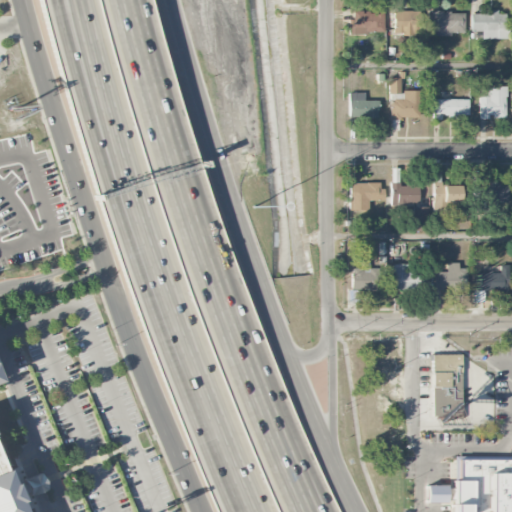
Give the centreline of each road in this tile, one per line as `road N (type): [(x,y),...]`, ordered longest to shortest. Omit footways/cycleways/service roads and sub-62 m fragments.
road 1 (motorway): [(299,511),(218,306),(124,0)]
road 2 (secondary): [(22,0),(139,352)]
road 3 (tertiary): [(326,0),(331,332)]
road 4 (secondary): [(358,511),(281,341),(237,216)]
road 5 (motorway): [(54,0),(120,220),(159,278)]
road 6 (motorway): [(80,0),(159,278)]
road 7 (motorway): [(159,278),(251,511)]
road 8 (residential): [(511,151),(328,152)]
road 9 (tertiary): [(511,323),(330,323)]
road 10 (secondary): [(139,352),(202,511)]
road 11 (secondary): [(237,216),(189,68)]
road 12 (tertiary): [(334,463),(331,332)]
road 13 (motorway): [(323,511),(255,404)]
